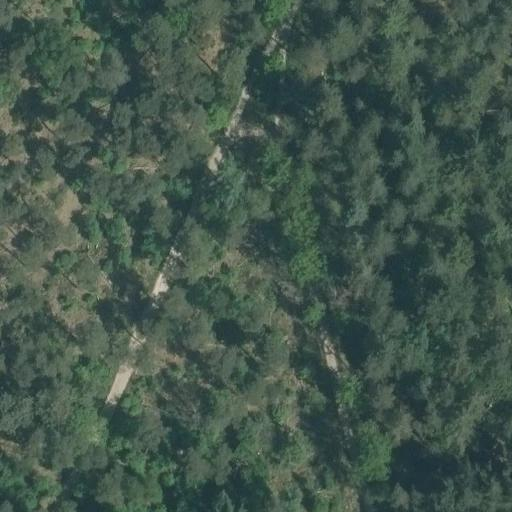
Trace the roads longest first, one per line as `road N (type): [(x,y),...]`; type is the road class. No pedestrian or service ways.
road 1 (track): [(372,511),(290,146),(273,131),(228,136)]
road 2 (track): [(228,136),(53,511)]
road 3 (track): [(228,136),(291,0)]
